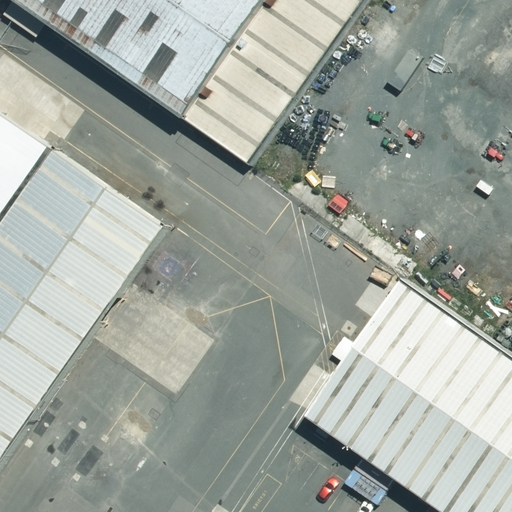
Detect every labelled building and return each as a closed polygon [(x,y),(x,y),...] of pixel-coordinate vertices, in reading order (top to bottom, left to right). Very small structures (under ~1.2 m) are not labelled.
[(256,0),(15,0),(176,113),(256,0)] [(256,0),(176,113),(246,162),(358,0),(256,0)] [(0,210),(52,137),(0,99),(0,210)] [(0,448),(165,214),(52,137),(0,210),(0,448)] [(511,511),(511,360),(392,277),(297,412),(441,511),(511,511)]
